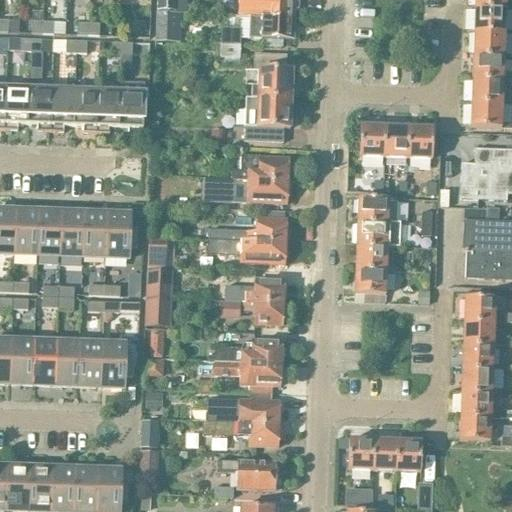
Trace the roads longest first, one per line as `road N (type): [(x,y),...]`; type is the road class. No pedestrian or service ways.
road 1 (residential): [(328,93),(317,406)]
road 2 (residential): [(437,410),(443,288)]
road 3 (residential): [(449,93),(328,93)]
road 4 (residential): [(317,406),(437,410)]
